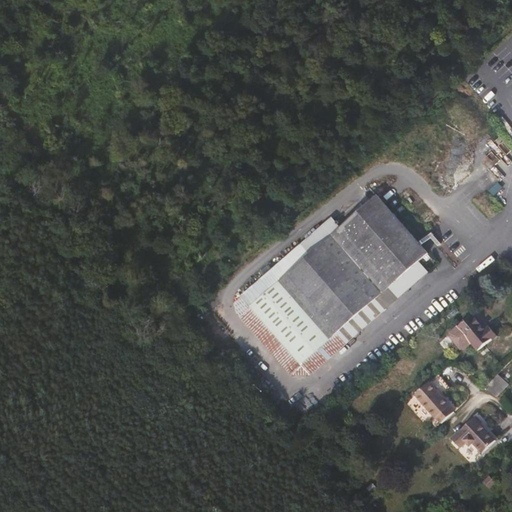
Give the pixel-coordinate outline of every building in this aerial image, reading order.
[(332,217),(241,296),(301,365),(338,333),(347,344),(429,272),(420,261),(429,253),(378,195),(341,227),(332,217)] [(473,315),(459,328),(480,352),(496,338),(489,330),(487,332),(473,315)] [(511,389),(507,384),(511,379),(511,360),(489,384),(503,398),(511,389)] [(439,395),(428,383),(427,384),(437,397),(439,395)] [(452,412),(447,406),(448,406),(439,395),(437,397),(427,384),(414,395),(434,417),(435,417),(440,423),(452,412)] [(475,417),(453,438),(461,446),(466,442),(470,446),(474,443),(483,452),(496,439),(475,417)]
